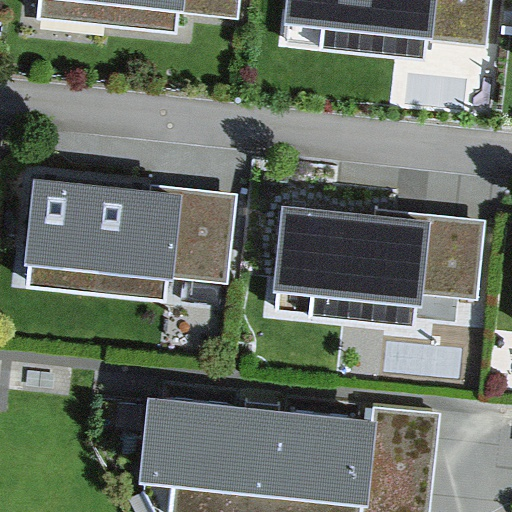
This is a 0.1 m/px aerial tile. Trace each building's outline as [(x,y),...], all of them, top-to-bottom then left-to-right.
[(182,0),(96,0),(182,8),(182,0)] [(431,0),(306,0),(430,15),(431,0)] [(180,167),(27,149),(18,230),(170,248),(180,167)] [(428,188),(275,170),(266,251),(418,269),(428,188)] [(371,421),(148,401),(140,487),(153,511),(433,511),(443,412),(373,406),(371,421)]
